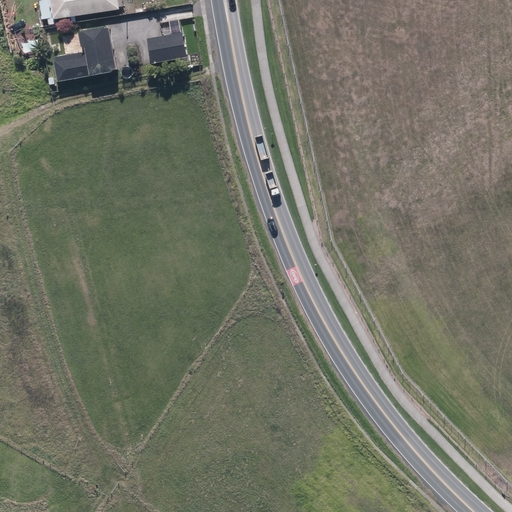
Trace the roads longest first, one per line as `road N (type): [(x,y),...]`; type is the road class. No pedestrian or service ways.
road 1 (secondary): [(478,511),(379,410),(308,291),(245,111),(226,0)]
road 2 (track): [(0,131),(54,100),(237,66)]
